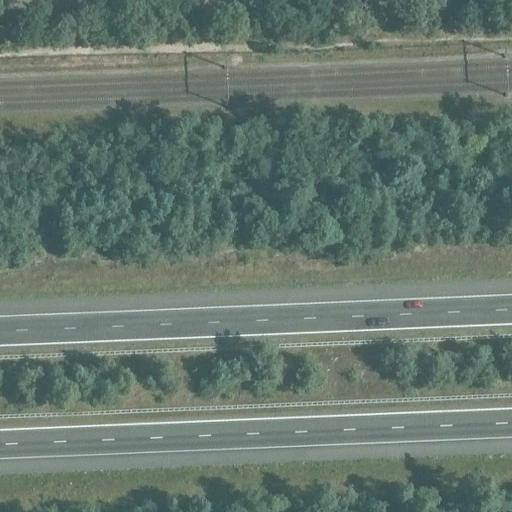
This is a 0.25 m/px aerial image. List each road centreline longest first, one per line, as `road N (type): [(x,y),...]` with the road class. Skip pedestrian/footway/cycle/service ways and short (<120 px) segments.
road 1 (motorway): [(511,309),(0,331)]
road 2 (motorway): [(0,446),(511,424)]
